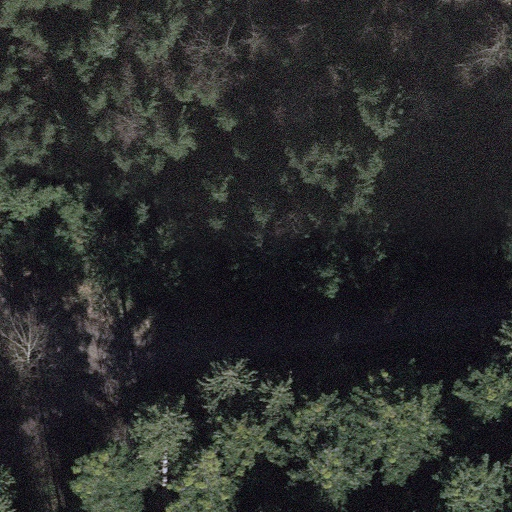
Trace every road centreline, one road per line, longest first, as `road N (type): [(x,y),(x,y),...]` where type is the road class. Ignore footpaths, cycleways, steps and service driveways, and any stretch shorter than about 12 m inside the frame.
road 1 (track): [(100,362),(299,353),(511,300)]
road 2 (track): [(0,465),(100,362),(0,308)]
